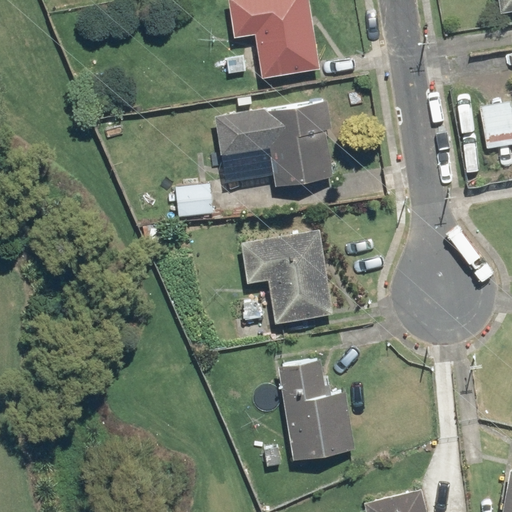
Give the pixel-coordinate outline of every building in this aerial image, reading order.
[(232,0),(237,30),(258,27),(265,72),(323,63),(312,0),(232,0)] [(276,159),(278,177),(334,170),(325,94),(216,108),(221,142),(226,142),(228,165),(276,159)] [(511,96),(482,100),(488,142),(511,138),(511,96)] [(213,179),(176,181),(178,212),(215,210),(213,179)] [(244,235),(250,278),(275,275),(280,315),(332,308),(321,225),(244,235)] [(276,312),(235,315),(237,340),(278,337),(276,312)] [(329,387),(322,350),(280,357),(296,453),(356,442),(346,384),(329,387)] [(430,511),(424,483),(367,497),(370,511),(430,511)]
